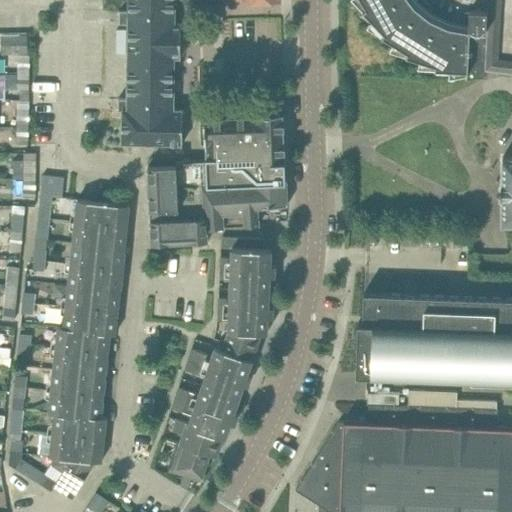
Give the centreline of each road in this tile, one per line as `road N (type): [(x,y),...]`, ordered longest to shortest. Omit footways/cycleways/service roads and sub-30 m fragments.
road 1 (residential): [(219,511),(259,447),(290,368),(311,279),(311,0)]
road 2 (residential): [(138,285),(136,181),(120,165),(68,157),(70,19),(48,0)]
road 3 (residential): [(118,455),(138,285)]
